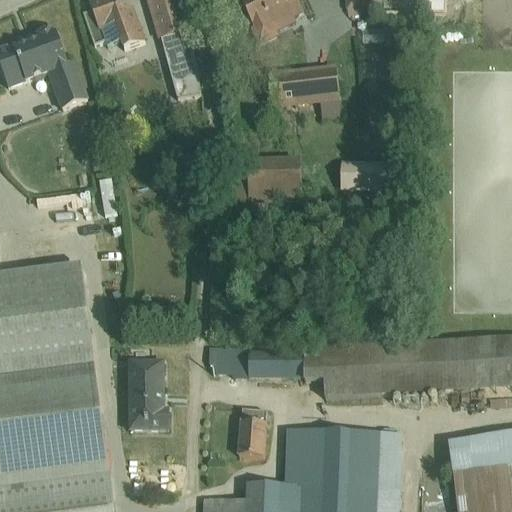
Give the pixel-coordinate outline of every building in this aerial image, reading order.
[(93,16),(84,19),(95,51),(106,47),(108,53),(122,48),(125,55),(146,47),(133,12),(125,15),(119,0),(109,0),(90,7),(93,16)] [(177,0),(148,0),(178,104),(202,101),(197,66),(177,0)] [(295,0),(246,0),(241,2),(245,10),(241,16),(244,23),(252,24),(255,31),(251,33),(259,50),(280,40),(278,37),(297,27),(295,23),(304,18),(295,0)] [(371,0),(345,0),(346,15),(348,14),(348,19),(371,18),(371,14),(373,13),(371,0)] [(374,0),(374,18),(406,19),(430,19),(433,48),(477,46),(474,0),(374,0)] [(19,49),(0,55),(0,68),(10,94),(33,85),(36,87),(43,84),(44,82),(49,80),(62,115),(90,105),(76,66),(68,69),(55,33),(35,40),(38,46),(20,53),(19,49)] [(337,70),(269,78),(273,114),(321,109),(323,124),(343,122),(341,98),(346,97),(345,86),(339,86),(337,70)] [(248,169),(231,169),(231,208),(303,207),(302,163),(248,164),(248,169)] [(345,169),(345,195),(386,195),(387,170),(345,169)] [(113,175),(99,176),(100,190),(113,190),(113,175)] [(1,280),(0,280),(0,488),(110,474),(82,270),(1,280)] [(212,354),(212,370),(217,379),(233,378),(235,383),(250,383),(250,387),(325,388),(326,404),(428,399),(511,395),(511,343),(460,344),(305,354),(305,358),(250,357),(250,355),(212,354)] [(163,367),(128,367),(129,434),(169,435),(169,414),(164,414),(163,367)] [(243,414),(239,460),(265,462),(268,416),(243,414)] [(205,504),(204,511),(399,511),(402,438),(287,434),(285,489),(247,487),(247,506),(205,504)] [(511,511),(511,436),(448,446),(456,511),(511,511)] [(114,511),(110,479),(0,493),(0,511),(114,511)]
